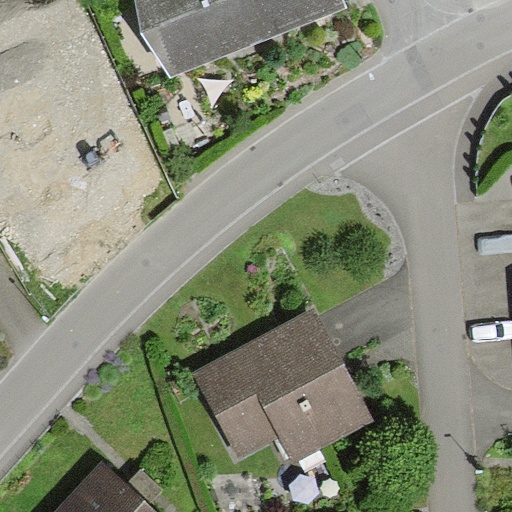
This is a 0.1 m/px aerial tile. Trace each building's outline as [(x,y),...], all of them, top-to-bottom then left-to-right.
[(0,0),(0,82),(84,49),(64,0),(0,0)] [(135,0),(140,32),(167,77),(345,6),(343,0),(135,0)] [(98,82),(0,122),(0,149),(33,229),(84,208),(76,189),(94,182),(133,166),(98,82)] [(344,371),(320,322),(199,383),(237,459),(277,439),(292,467),(373,427),(344,371)] [(149,511),(134,498),(105,472),(69,511),(149,511)]
